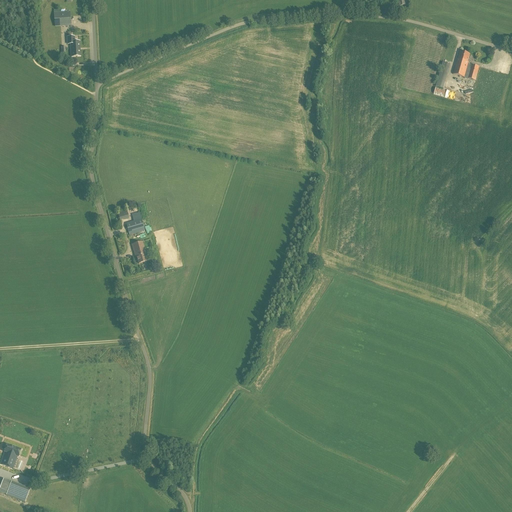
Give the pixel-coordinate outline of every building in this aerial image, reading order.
[(55,27),(71,26),(70,11),(54,12),(55,27)] [(75,42),(75,36),(67,37),(67,45),(70,44),(71,57),(81,56),(80,41),(75,42)] [(457,59),(453,74),(475,80),(479,67),(468,64),(469,62),(468,62),(470,54),(460,52),(458,59),(457,59)] [(452,68),(448,67),(444,79),(441,78),(439,86),(445,88),(452,68)] [(489,83),(496,84),(492,105),(491,102),(492,95),(489,97),(487,108),(490,106),(492,112),(498,113),(504,78),(501,78),(500,82),(494,80),(496,70),(489,69),(488,75),(492,76),(493,79),(488,82),(488,80),(486,81),(485,84),(484,82),(482,83),(480,80),(478,90),(484,91),(485,85),(489,83)] [(511,75),(506,74),(498,114),(504,115),(511,78),(511,75)] [(435,95),(447,98),(449,92),(437,89),(435,95)] [(129,235),(145,231),(139,212),(132,214),(133,221),(126,223),(129,235)] [(147,261),(145,254),(146,254),(142,242),(132,245),(136,258),(137,258),(139,264),(147,261)] [(5,452),(1,465),(12,469),(16,457),(18,457),(20,449),(7,444),(4,452),(5,452)] [(25,502),(30,489),(25,487),(12,482),(3,478),(0,487),(0,489),(7,492),(6,495),(25,502)]
